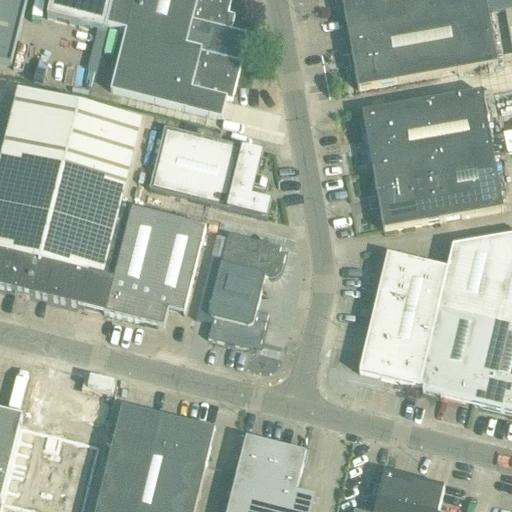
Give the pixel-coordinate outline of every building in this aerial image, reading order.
[(0,0),(0,67),(9,70),(26,0),(0,0)] [(51,0),(46,22),(105,37),(107,29),(108,29),(114,0),(51,0)] [(114,0),(108,29),(126,33),(110,95),(185,114),(185,113),(226,123),(241,66),(243,67),(245,59),(242,47),(244,47),(243,41),(241,42),(240,35),(231,33),(235,18),(228,16),(232,2),(225,0),(114,0)] [(340,0),(347,36),(486,12),(484,0),(340,0)] [(358,95),(497,70),(486,12),(347,36),(358,95)] [(116,223),(141,126),(18,95),(0,165),(0,292),(103,319),(127,226),(116,223)] [(373,179),(493,157),(482,98),(363,120),(373,179)] [(164,133),(156,163),(268,192),(269,188),(270,185),(257,182),(263,158),(164,133)] [(384,237),(504,216),(493,157),(373,179),(384,237)] [(265,204),(268,192),(156,163),(148,194),(266,224),(271,205),(265,204)] [(204,234),(130,215),(130,214),(127,226),(103,319),(162,334),(167,315),(183,319),(204,234)] [(280,276),(281,275),(285,260),(279,259),(280,252),(228,239),(208,317),(208,319),(208,321),(209,323),(210,324),(211,325),(212,325),(207,345),(258,358),(267,320),(256,317),(264,283),(266,283),(269,284),(271,283),(272,283),(274,282),(276,281),(278,279),(280,277),(280,276)] [(511,242),(453,253),(448,276),(388,262),(360,378),(420,393),(439,316),(491,328),(511,332),(511,242)] [(472,408),(491,328),(439,316),(420,393),(423,393),(422,396),(472,408)] [(511,417),(511,332),(491,328),(472,408),(511,417)] [(0,511),(83,511),(99,451),(106,423),(109,412),(29,392),(19,430),(16,441),(15,441),(0,436),(0,511)] [(195,511),(214,434),(122,412),(97,511),(195,511)] [(296,495),(305,457),(246,442),(228,511),(312,511),(315,500),(296,495)] [(438,511),(444,492),(384,477),(375,511),(438,511)]
